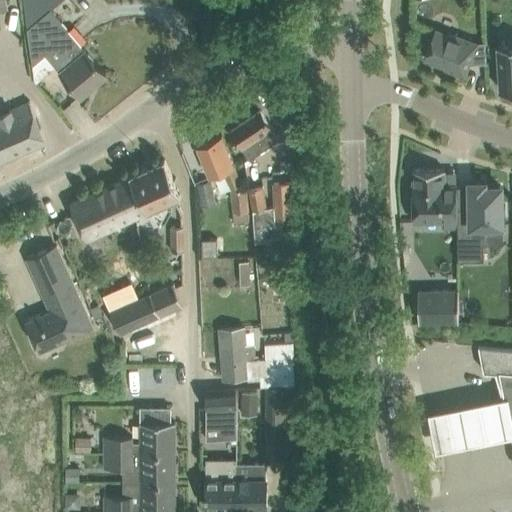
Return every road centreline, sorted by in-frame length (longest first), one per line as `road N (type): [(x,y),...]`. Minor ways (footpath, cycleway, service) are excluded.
road 1 (tertiary): [(404,511),(362,279),(352,93)]
road 2 (residential): [(193,511),(187,182),(157,104)]
road 3 (unclassified): [(157,104),(200,69),(243,54),(351,51)]
road 4 (unclassified): [(0,194),(69,163),(157,104)]
road 5 (residential): [(511,137),(396,94),(352,93)]
